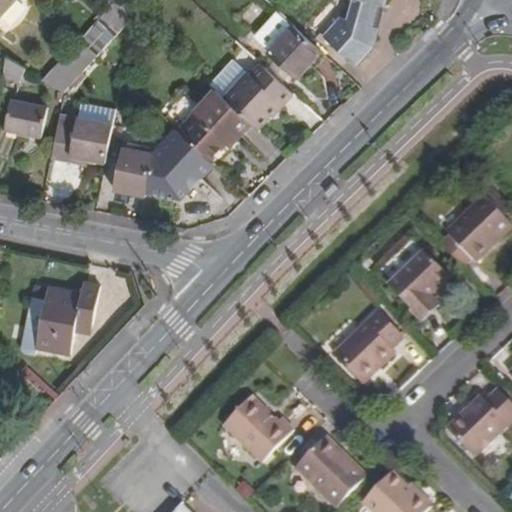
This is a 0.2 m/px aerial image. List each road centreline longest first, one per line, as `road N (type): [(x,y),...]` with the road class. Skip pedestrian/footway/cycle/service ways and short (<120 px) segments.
road 1 (secondary): [(484,11),(216,282)]
road 2 (secondary): [(216,282),(0,511)]
road 3 (residential): [(0,219),(158,251),(216,282)]
road 4 (residential): [(511,319),(403,427)]
road 5 (residential): [(403,427),(492,511)]
